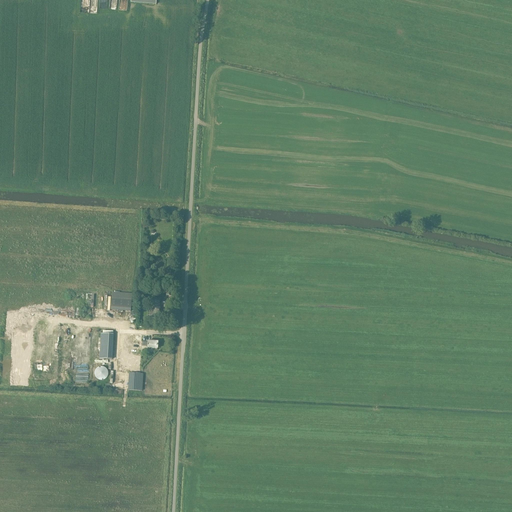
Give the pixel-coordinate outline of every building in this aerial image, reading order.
[(111,310),(131,311),(132,294),(112,293),(111,310)] [(159,319),(159,315),(160,315),(160,314),(160,307),(159,307),(160,299),(152,298),(151,305),(152,305),(151,311),(150,311),(149,313),(149,316),(150,317),(151,318),(153,318),(159,319)] [(112,359),(113,329),(104,329),(104,334),(101,334),(99,359),(112,359)] [(72,375),(87,377),(91,347),(79,345),(76,344),(72,375)] [(107,373),(107,372),(107,370),(106,369),(105,367),(104,366),(103,365),(102,364),(101,364),(99,364),(97,364),(96,364),(94,365),(93,366),(92,367),(91,369),(90,370),(90,371),(90,373),(91,374),(92,376),(93,377),(94,378),(96,379),(98,380),(100,380),(101,379),(103,379),(104,378),(105,376),(106,375),(107,373)] [(128,390),(142,391),(143,374),(129,373),(128,390)]
